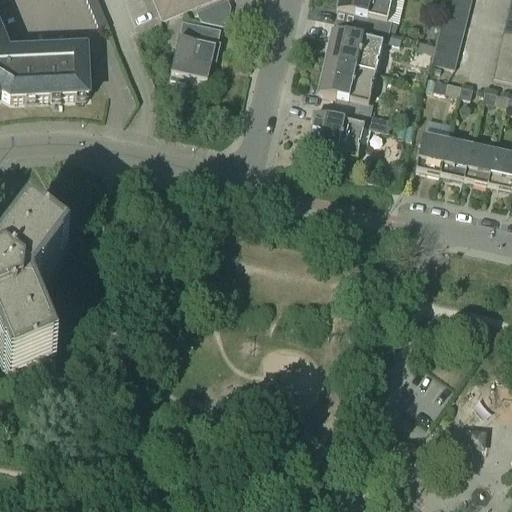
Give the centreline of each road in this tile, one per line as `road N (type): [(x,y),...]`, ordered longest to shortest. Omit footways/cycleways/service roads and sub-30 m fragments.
road 1 (residential): [(511,248),(429,230),(388,419),(352,490),(330,501)]
road 2 (residential): [(221,177),(59,144),(0,148)]
road 3 (residential): [(221,177),(250,154),(285,0)]
